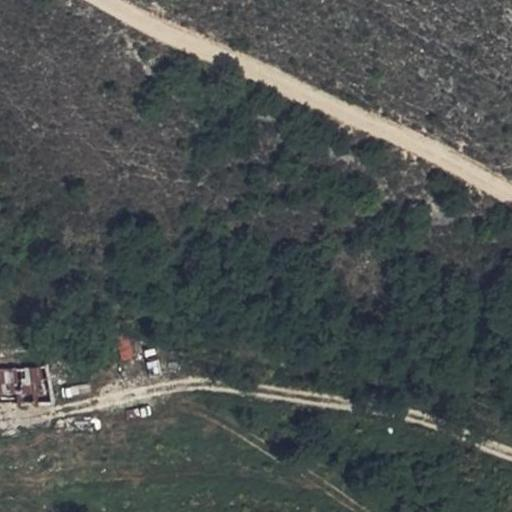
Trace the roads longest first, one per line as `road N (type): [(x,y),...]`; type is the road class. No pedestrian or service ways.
road 1 (track): [(511,452),(429,420),(202,383),(3,421)]
road 2 (track): [(107,0),(511,196)]
